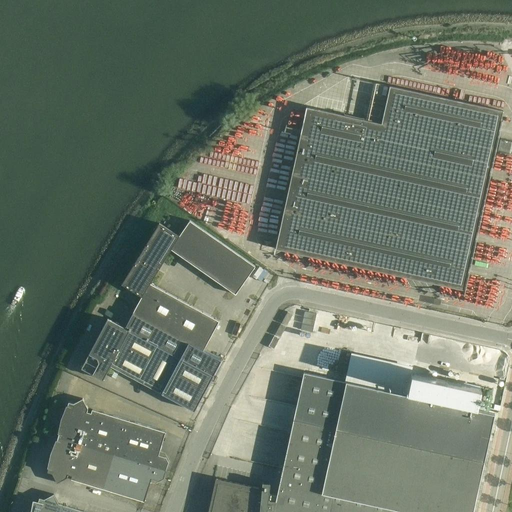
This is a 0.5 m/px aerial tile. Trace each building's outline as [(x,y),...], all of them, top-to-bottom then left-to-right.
[(482,204),(502,115),(503,111),(389,86),(381,124),(306,107),(275,249),(464,290),(477,228),(499,233),(504,208),(482,204)] [(179,236),(163,226),(159,224),(140,254),(161,267),(171,250),(235,295),(255,267),(189,221),(179,236)] [(121,285),(141,297),(132,313),(203,352),(219,321),(150,284),(161,267),(140,254),(121,285)] [(203,352),(132,313),(124,328),(213,375),(221,361),(203,352)] [(124,328),(107,319),(81,368),(103,380),(110,366),(194,411),(213,375),(124,328)] [(215,478),(208,511),(472,511),(494,414),(475,410),(480,388),(411,373),(406,395),(303,372),(302,377),(296,406),(291,431),(283,468),(277,494),(268,492),(270,483),(262,483),(261,491),(258,490),(259,488),(215,478)] [(68,402),(59,434),(58,437),(113,454),(123,419),(92,409),(91,413),(87,412),(88,408),(82,399),(73,403),(68,402)] [(166,470),(168,462),(166,457),(158,455),(160,451),(165,432),(123,419),(113,454),(166,470)] [(58,437),(48,468),(47,472),(52,473),(57,483),(67,478),(68,474),(72,476),(71,479),(102,489),(113,454),(58,437)] [(113,454),(102,489),(144,501),(151,479),(159,481),(163,478),(166,470),(113,454)] [(86,511),(63,505),(58,504),(53,494),(44,499),(39,498),(35,511),(32,511),(31,511),(86,511)]
